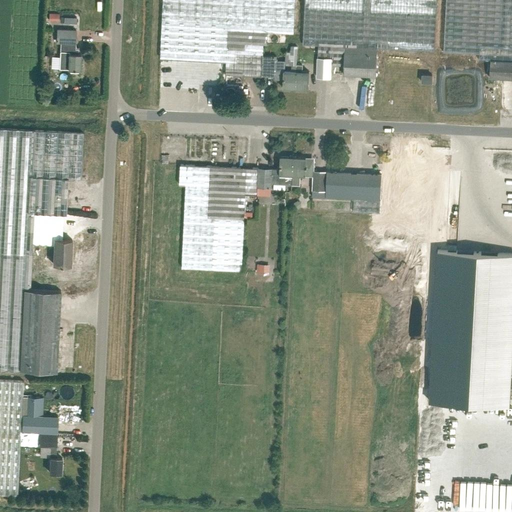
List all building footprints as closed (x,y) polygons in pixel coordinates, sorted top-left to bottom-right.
[(162,0),(160,45),(227,48),(226,74),(262,76),(263,74),(276,75),(276,70),(277,55),(262,55),(263,44),(266,45),(267,32),(293,34),(294,26),(294,0),(162,0)] [(304,0),(303,43),(318,44),(352,45),(376,47),(435,49),(436,0),(304,0)] [(481,53),(480,58),(490,59),(511,60),(511,0),(445,0),(443,51),(481,53)] [(60,43),(59,69),(80,70),(81,55),(74,54),(75,43),(76,30),(57,29),(57,42),(60,43)] [(343,74),(375,76),(376,47),(352,45),(318,44),(316,77),(330,77),(331,65),(343,66),(343,74)] [(285,64),(296,65),(297,46),(292,46),(291,52),(286,52),(285,64)] [(511,78),(511,60),(490,59),(490,65),(486,64),(486,77),(511,78)] [(276,75),(275,79),(284,79),(283,88),(296,89),(298,67),(292,66),(292,71),(285,70),(276,70),(276,75)] [(298,67),(296,89),(309,90),(310,72),(302,71),(303,67),(298,67)] [(432,82),(432,75),(423,74),(422,82),(432,82)] [(30,289),(32,243),(53,245),(54,238),(61,238),(63,213),(66,214),(68,177),(81,178),(83,132),(32,129),(0,127),(0,368),(20,369),(56,371),(61,291),(30,289)] [(280,169),(272,168),(259,168),(258,187),(271,187),(271,183),(292,184),(293,156),(281,156),(280,169)] [(314,158),(306,157),(293,156),(292,184),(300,185),(300,175),(312,175),(312,170),(314,170),(314,158)] [(242,270),(245,193),(247,168),(180,164),(179,184),(186,185),(182,267),(242,270)] [(257,194),(258,187),(259,168),(247,168),(245,193),(257,194)] [(312,170),(312,175),(311,196),(355,198),(380,199),(381,180),(381,174),(314,170),(312,170)] [(355,198),(354,210),(379,211),(380,199),(355,198)] [(72,239),(61,238),(54,238),(53,245),(53,263),(71,264),(72,239)] [(429,400),(510,405),(511,359),(511,253),(437,250),(429,400)] [(269,273),(269,263),(256,263),(256,273),(269,273)] [(38,432),(57,433),(58,416),(39,415),(40,397),(23,396),(23,380),(0,379),(0,494),(17,495),(20,444),(37,445),(38,432)] [(56,446),(57,433),(38,432),(37,445),(37,446),(51,446),(50,457),(49,472),(61,473),(62,458),(55,457),(56,446)]
